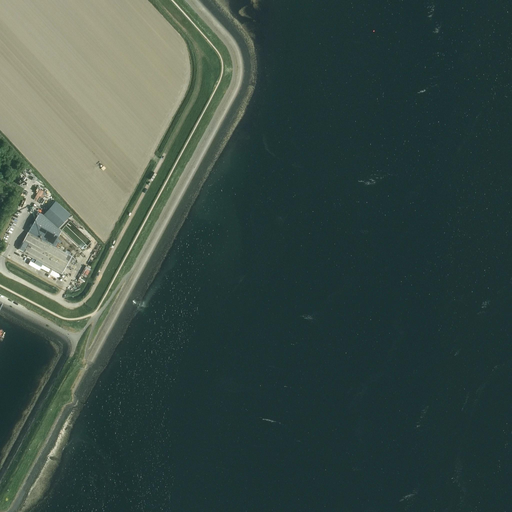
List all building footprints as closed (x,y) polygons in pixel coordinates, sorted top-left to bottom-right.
[(55,201),(43,214),(58,228),(70,214),(55,201)] [(61,230),(58,228),(43,214),(39,212),(28,232),(40,238),(42,233),(52,238),(49,243),(53,246),(61,230)] [(17,234),(21,237),(30,223),(25,220),(17,234)] [(43,263),(62,273),(67,265),(69,266),(73,257),(53,246),(49,243),(40,238),(28,232),(18,249),(36,259),(34,263),(41,266),(43,263)] [(40,238),(49,243),(52,238),(42,233),(40,238)]
